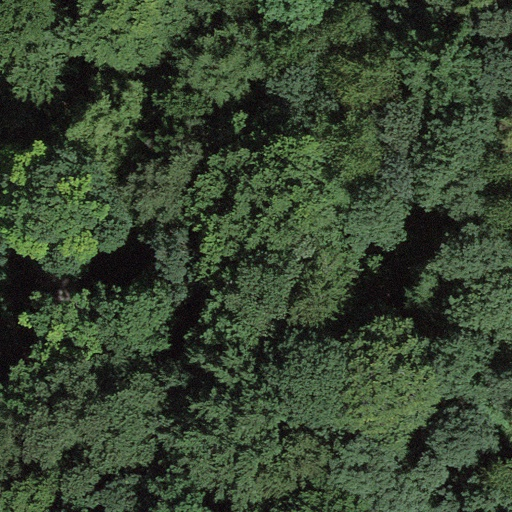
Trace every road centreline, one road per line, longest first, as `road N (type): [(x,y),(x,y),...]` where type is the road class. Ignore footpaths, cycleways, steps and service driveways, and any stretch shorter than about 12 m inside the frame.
road 1 (track): [(181,511),(56,252),(0,164)]
road 2 (track): [(56,252),(38,355),(77,444),(156,459)]
